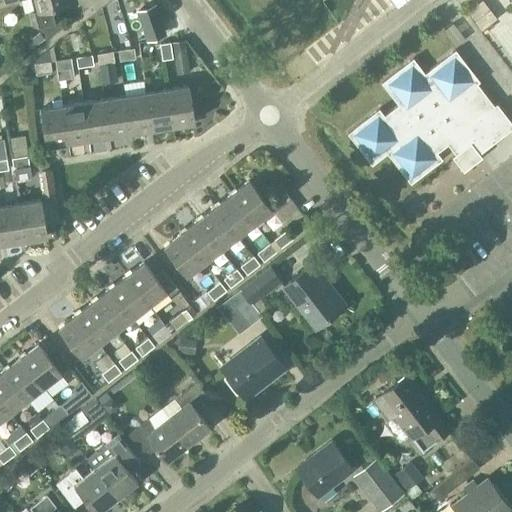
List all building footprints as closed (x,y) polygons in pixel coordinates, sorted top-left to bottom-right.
[(71,3),(69,0),(4,0),(5,5),(22,0),(36,0),(39,11),(31,13),(34,26),(47,40),(65,26),(61,20),(57,6),(71,3)] [(136,10),(143,33),(163,26),(155,4),(136,10)] [(173,43),(175,58),(187,56),(185,41),(173,43)] [(174,59),(171,42),(160,44),(163,60),(174,59)] [(156,45),(140,47),(142,58),(157,56),(156,45)] [(119,51),(122,71),(138,68),(135,48),(119,51)] [(380,109),(348,133),(372,165),(387,153),(411,184),(442,159),(437,153),(448,145),(455,154),(456,154),(465,165),(479,154),(480,154),(511,128),(511,123),(497,104),(495,106),(478,84),(480,82),(456,50),(425,73),(414,58),(382,83),(398,105),(385,115),(380,109)] [(98,54),(102,83),(118,81),(114,52),(98,54)] [(93,55),(76,58),(78,68),(94,66),(93,55)] [(71,59),(56,61),(59,81),(75,78),(71,59)] [(35,64),(37,75),(52,73),(51,62),(35,64)] [(167,89),(173,126),(194,123),(189,86),(167,89)] [(173,126),(167,89),(146,92),(152,129),(173,126)] [(146,92),(125,96),(131,133),(152,129),(146,92)] [(131,133),(125,96),(104,99),(110,136),(131,133)] [(104,99),(83,102),(89,139),(110,136),(104,99)] [(52,102),(53,107),(41,109),(46,146),(68,142),(63,105),(63,101),(52,102)] [(89,139),(83,102),(63,105),(68,142),(89,139)] [(10,140),(16,180),(31,178),(26,143),(19,144),(18,139),(10,140)] [(0,148),(0,171),(9,170),(5,148),(0,148)] [(51,167),(36,154),(31,159),(41,172),(51,170),(51,167)] [(56,196),(51,170),(41,172),(45,197),(56,196)] [(250,180),(233,194),(255,223),(272,209),(268,204),(250,180)] [(275,212),(291,200),(284,191),(268,204),(272,209),(275,212)] [(233,194),(216,207),(238,236),(255,223),(233,194)] [(20,204),(25,240),(47,236),(41,200),(20,204)] [(298,208),(291,200),(275,212),(281,221),(298,208)] [(25,240),(20,204),(0,207),(0,214),(5,243),(25,240)] [(216,207),(199,220),(222,249),(238,236),(216,207)] [(304,217),(298,208),(281,221),(288,230),(304,217)] [(199,220),(182,233),(205,262),(222,249),(199,220)] [(271,243),(278,251),(294,239),(287,230),(271,243)] [(205,262),(182,233),(165,246),(187,275),(205,262)] [(271,243),(254,256),(261,264),(278,251),(271,243)] [(261,264),(254,256),(241,266),(248,275),(261,264)] [(127,275),(150,304),(166,292),(170,296),(178,290),(163,270),(155,276),(145,262),(127,275)] [(286,286),(317,327),(342,307),(326,286),(330,283),(315,263),(286,286)] [(267,268),(242,288),(255,305),(281,285),(267,268)] [(224,279),(231,288),(244,278),(237,269),(224,279)] [(150,304),(127,275),(111,288),(133,317),(150,304)] [(220,282),(207,292),(214,301),(227,291),(220,282)] [(133,317),(111,288),(94,301),(116,330),(133,317)] [(255,305),(242,288),(218,306),(239,334),(262,316),(254,306),(255,305)] [(94,301),(77,314),(100,343),(116,330),(94,301)] [(182,312),(166,324),(172,333),(188,321),(182,312)] [(100,343),(77,314),(60,328),(82,357),(100,343)] [(172,333),(166,324),(152,335),(159,344),(172,333)] [(223,366),(248,397),(286,368),(262,336),(223,366)] [(192,339),(179,337),(178,352),(190,353),(192,339)] [(148,338),(136,348),(142,356),(155,347),(148,338)] [(38,344),(21,357),(44,386),(70,366),(55,348),(47,354),(38,344)] [(131,351),(119,361),(126,369),(138,359),(131,351)] [(102,374),(109,382),(121,372),(107,354),(95,363),(103,373),(102,374)] [(21,357),(4,370),(27,399),(44,386),(21,357)] [(27,399),(4,370),(0,373),(0,398),(10,412),(27,399)] [(451,430),(408,374),(375,400),(391,419),(399,413),(416,435),(410,440),(421,454),(451,430)] [(170,417),(190,443),(211,426),(202,413),(214,404),(196,382),(175,398),(182,407),(170,417)] [(60,407),(66,415),(92,396),(82,383),(73,390),(76,394),(60,407)] [(102,404),(109,413),(115,409),(116,402),(111,397),(102,404)] [(0,398),(0,420),(10,412),(0,398)] [(108,414),(96,398),(81,410),(93,425),(108,414)] [(66,415),(60,407),(48,417),(54,425),(66,415)] [(190,443),(170,417),(155,428),(148,419),(129,434),(146,456),(158,447),(168,460),(190,443)] [(43,420),(30,430),(37,438),(50,428),(43,420)] [(27,433),(14,443),(21,451),(34,441),(27,433)] [(98,452),(106,461),(96,468),(119,498),(139,482),(133,474),(144,464),(119,434),(98,452)] [(0,443),(0,459),(4,464),(16,453),(5,440),(0,443)] [(301,471),(320,495),(354,469),(333,441),(315,455),(318,458),(301,471)] [(473,458),(430,491),(436,499),(479,466),(473,458)] [(353,476),(379,511),(380,511),(403,495),(377,459),(353,476)] [(424,478),(411,461),(395,474),(408,491),(424,478)] [(100,511),(119,498),(96,468),(83,478),(76,469),(56,484),(74,507),(86,498),(97,511),(100,511)] [(12,476),(5,471),(0,478),(0,485),(4,488),(12,476)] [(455,505),(459,511),(510,511),(511,511),(511,507),(489,478),(455,505)] [(33,511),(60,511),(48,495),(31,508),(33,511)]
